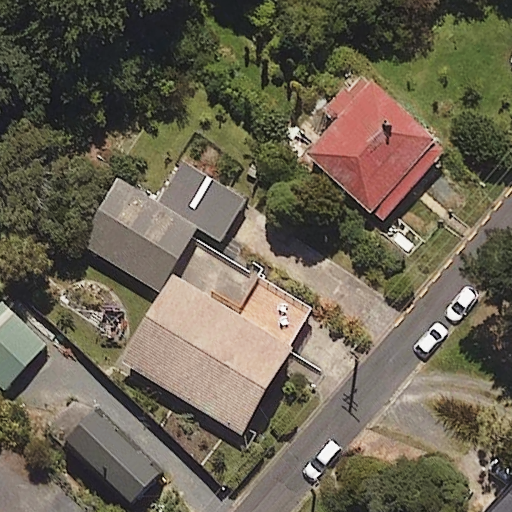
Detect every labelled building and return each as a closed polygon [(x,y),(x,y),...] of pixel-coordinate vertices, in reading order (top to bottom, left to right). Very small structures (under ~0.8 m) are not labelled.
[(451,155),(372,82),(337,119),(347,129),(316,163),(385,227),(451,155)] [(249,206),(188,167),(160,209),(125,187),(86,247),(164,297),(204,234),(223,246),(249,206)] [(316,316),(207,248),(131,369),(249,442),(300,360),(292,354),(316,316)] [(51,347),(6,305),(0,311),(0,385),(8,393),(51,347)] [(169,479),(108,418),(77,450),(137,511),(169,479)]
